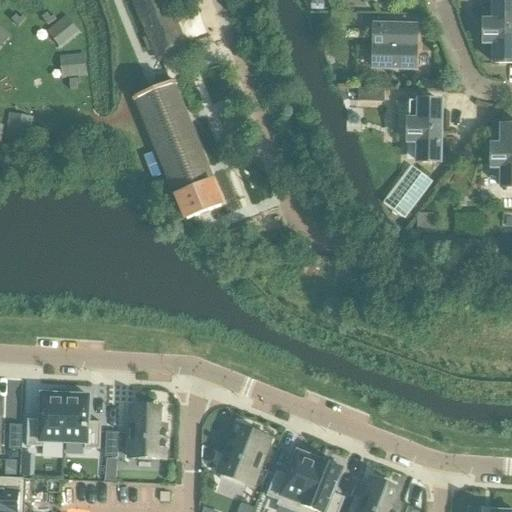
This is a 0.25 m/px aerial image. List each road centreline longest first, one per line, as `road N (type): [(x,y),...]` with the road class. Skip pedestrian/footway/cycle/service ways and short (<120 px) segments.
road 1 (residential): [(195,365),(443,465)]
road 2 (unknown): [(245,386),(388,373),(511,377)]
road 3 (residential): [(0,353),(195,365)]
road 4 (residential): [(190,511),(195,365)]
road 5 (residential): [(441,0),(474,80),(511,92)]
